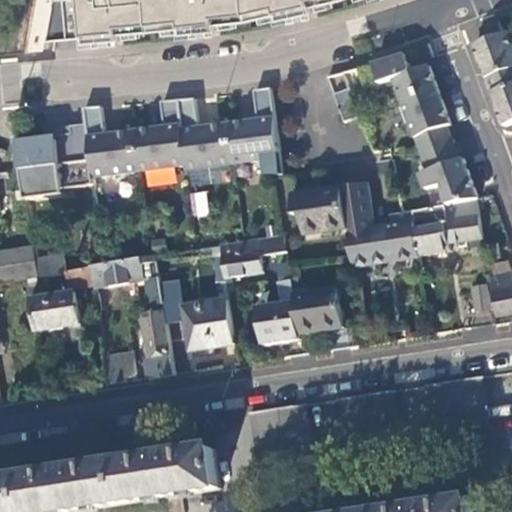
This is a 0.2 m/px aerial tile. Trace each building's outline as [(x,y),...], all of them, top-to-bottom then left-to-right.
[(64,0),(57,38),(71,37),(89,36),(89,42),(124,39),(123,33),(185,28),(186,33),(221,30),(220,24),(250,21),(282,14),(283,20),(317,12),(316,6),(344,0),(64,0)] [(482,31),(487,44),(506,37),(501,24),(482,31)] [(511,42),(510,36),(506,37),(487,44),(476,48),(484,69),(496,102),(506,129),(511,127),(511,42)] [(403,105),(440,90),(432,68),(415,74),(409,56),(376,65),(384,86),(394,82),(403,105)] [(229,126),(234,167),(266,163),(266,159),(281,156),(273,90),(256,93),(260,122),(261,128),(253,129),(252,123),(229,126)] [(352,90),(335,96),(345,124),(362,118),(352,90)] [(458,156),(455,147),(452,140),(449,131),(454,128),(440,90),(403,105),(423,158),(429,173),(422,177),(428,192),(444,187),(451,208),(478,204),(473,182),(466,163),(461,164),(458,156)] [(234,167),(229,126),(207,128),(209,134),(200,135),(199,129),(195,100),(178,102),(187,169),(187,173),(234,167)] [(155,130),(133,133),(139,175),(187,169),(178,102),(161,103),(164,128),(165,134),(156,135),(155,130)] [(139,175),(133,133),(115,135),(115,142),(107,143),(106,137),(101,109),(86,110),(88,126),(97,180),(139,175)] [(29,204),(68,198),(67,192),(98,187),(97,180),(88,126),(72,128),(73,136),(58,138),(58,143),(49,144),(48,139),(20,143),(29,204)] [(454,128),(449,131),(452,140),(455,147),(458,156),(461,164),(466,163),(454,128)] [(355,269),(421,257),(414,214),(414,213),(384,218),(386,227),(371,230),(370,223),(374,222),(370,186),(345,189),(350,230),(355,269)] [(350,230),(345,189),(295,197),(299,218),(304,217),(307,237),(350,230)] [(207,191),(191,192),(192,216),(208,216),(207,191)] [(484,239),(478,204),(451,208),(414,214),(421,257),(450,252),(450,245),(484,239)] [(107,249),(104,229),(85,232),(88,252),(107,249)] [(286,236),(260,241),(262,256),(288,251),(286,236)] [(260,241),(223,248),(228,280),(265,274),(262,256),(260,241)] [(485,248),(487,261),(501,259),(499,246),(485,248)] [(0,256),(0,285),(39,279),(35,251),(0,256)] [(159,258),(95,269),(95,270),(98,288),(98,291),(148,282),(162,279),(159,258)] [(64,276),(61,259),(40,263),(43,280),(48,279),(64,276)] [(98,288),(95,270),(70,275),(73,296),(51,299),(48,279),(43,280),(32,282),(39,334),(83,327),(78,295),(82,294),(81,290),(98,288)] [(498,318),(511,314),(511,272),(492,279),(498,318)] [(160,379),(178,376),(170,332),(164,290),(162,279),(148,282),(152,308),(150,308),(151,317),(145,317),(152,359),(146,360),(149,381),(160,379)] [(184,287),(164,290),(170,332),(190,329),(187,309),(184,287)] [(473,289),(477,313),(491,311),(488,287),(473,289)] [(342,290),(296,298),(297,305),(302,338),(348,330),(342,290)] [(194,353),(238,347),(231,302),(187,309),(190,329),(194,353)] [(266,347),(303,341),(302,338),(297,305),(260,311),(266,347)] [(136,354),(124,356),(128,381),(140,379),(136,354)] [(124,356),(109,359),(113,386),(122,385),(128,384),(128,381),(124,356)] [(49,395),(63,393),(58,363),(44,366),(49,396),(49,395)] [(494,451),(484,378),(430,387),(441,459),(494,451)] [(396,393),(341,401),(352,474),(407,465),(396,393)] [(306,406),(253,415),(265,488),(318,479),(306,406)] [(0,484),(0,511),(86,511),(115,508),(183,497),(222,491),(217,451),(0,484)] [(412,511),(474,511),(473,503),(412,511)]
